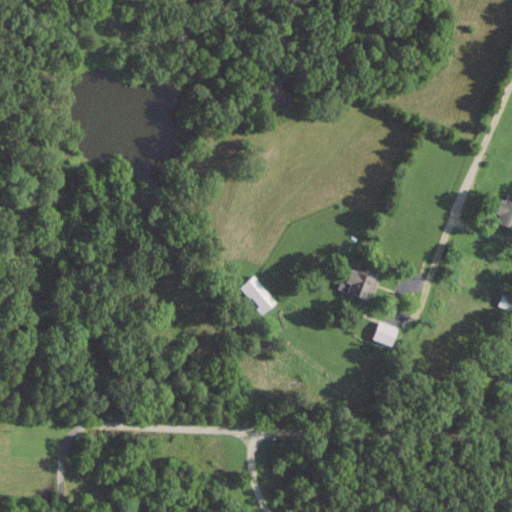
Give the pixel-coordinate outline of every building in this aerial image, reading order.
[(489,222),(510,229),(511,224),(511,197),(500,193),(489,222)] [(363,301),(376,268),(356,259),(351,271),(343,267),(334,289),(363,301)] [(260,313),(273,301),(249,275),(236,287),(260,313)] [(509,309),(510,303),(496,299),(495,305),(509,309)] [(368,339),(387,345),(393,327),(374,322),(368,339)] [(510,391),(511,391),(511,366),(507,364),(493,395),(505,401),(510,391)]
